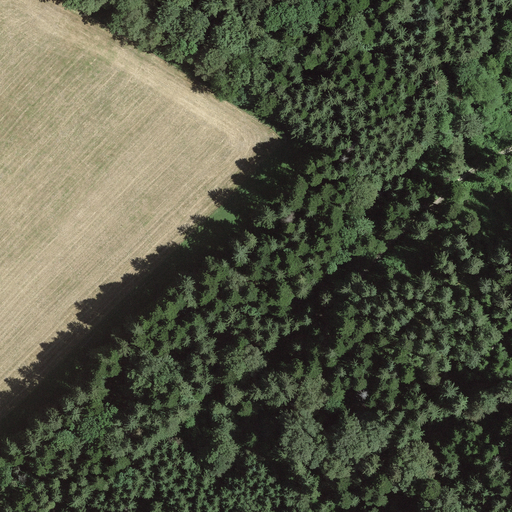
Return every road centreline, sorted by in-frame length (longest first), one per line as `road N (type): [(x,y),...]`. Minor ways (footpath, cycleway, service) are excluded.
road 1 (track): [(68,511),(323,311),(449,193),(511,148)]
road 2 (track): [(264,511),(323,493),(404,444),(511,407)]
